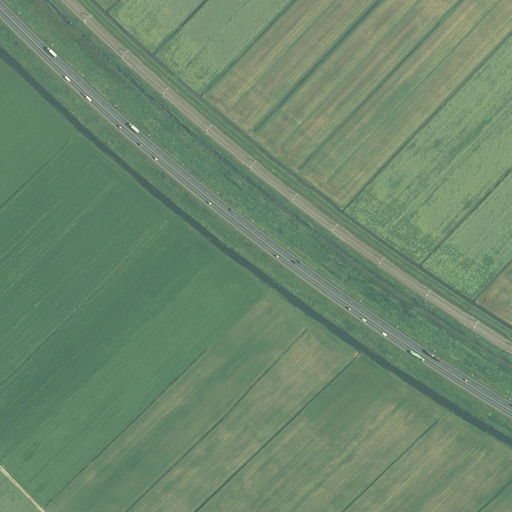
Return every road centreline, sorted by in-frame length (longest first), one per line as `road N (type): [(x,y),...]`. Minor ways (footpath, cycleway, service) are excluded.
road 1 (trunk): [(511,406),(355,305),(217,201),(0,3)]
road 2 (trunk): [(0,12),(137,143),(249,235),(511,415)]
